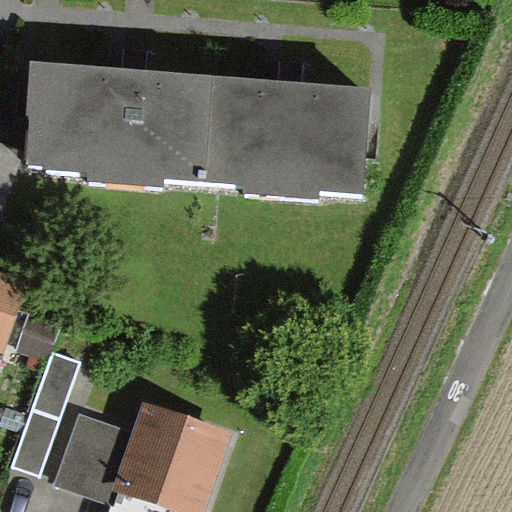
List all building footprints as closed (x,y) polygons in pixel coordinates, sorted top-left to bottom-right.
[(29,173),(199,184),(207,61),(37,50),(29,173)] [(207,61),(199,184),(360,194),(368,72),(207,61)] [(0,151),(0,326),(14,286),(0,280),(0,200),(15,157),(0,151)] [(74,363),(46,353),(4,467),(31,477),(74,363)] [(114,491),(171,511),(190,511),(217,440),(143,413),(134,437),(76,416),(51,485),(108,506),(114,491)]
